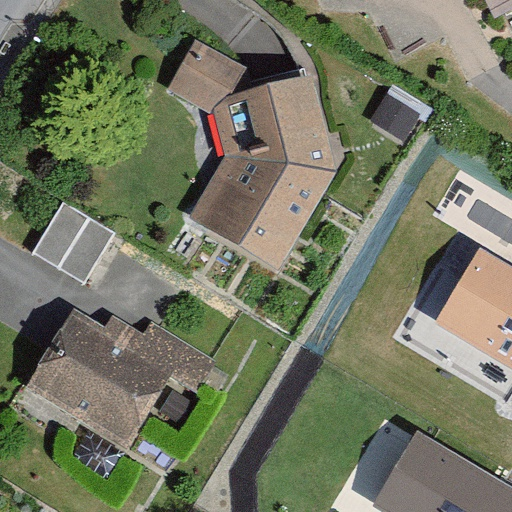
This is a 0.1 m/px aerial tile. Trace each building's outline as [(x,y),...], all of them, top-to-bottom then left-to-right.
[(511,0),(459,0),(472,24),(511,3),(511,0)] [(189,54),(162,99),(203,124),(230,78),(189,54)] [(218,168),(186,228),(275,281),(327,183),(303,93),(205,122),(218,168)] [(115,231),(64,201),(34,251),(85,281),(115,231)] [(511,260),(480,243),(439,314),(511,355),(511,260)] [(77,306),(29,386),(128,446),(175,368),(201,383),(218,355),(159,320),(151,333),(118,313),(110,326),(77,306)] [(511,511),(511,483),(418,428),(376,500),(396,511),(511,511)]
